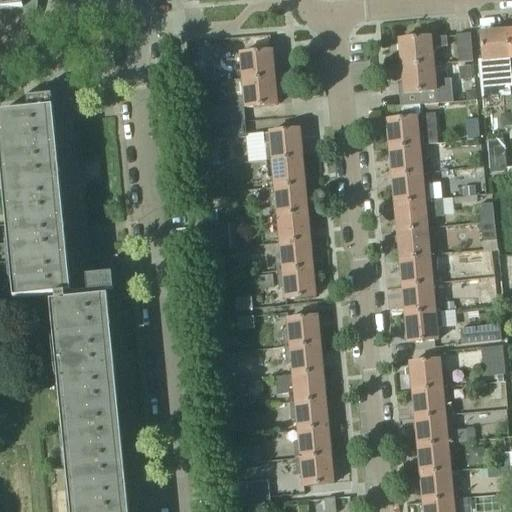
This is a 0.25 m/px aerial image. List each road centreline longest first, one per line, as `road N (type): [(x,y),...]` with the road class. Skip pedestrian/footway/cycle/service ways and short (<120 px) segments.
road 1 (residential): [(182,511),(128,0)]
road 2 (residential): [(380,511),(333,14)]
road 3 (residential): [(333,14),(506,0)]
